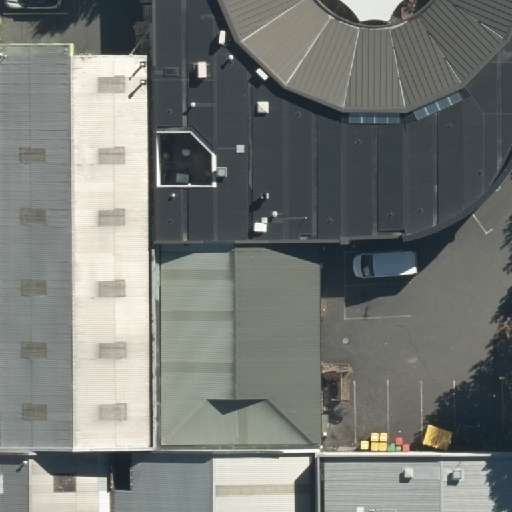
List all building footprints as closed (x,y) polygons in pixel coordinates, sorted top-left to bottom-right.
[(150,0),(150,53),(152,243),(314,241),(411,240),(439,230),(473,206),(503,178),(511,165),(511,0),(433,0),(425,10),(394,28),(362,28),(333,17),(317,0),(150,0)] [(150,53),(0,54),(0,429),(0,450),(113,449),(154,449),(152,243),(150,53)] [(314,241),(152,243),(154,449),(316,446),(314,241)] [(113,449),(114,511),(316,511),(316,446),(154,449),(113,449)] [(316,511),(511,511),(511,447),(316,446),(316,511)] [(0,450),(0,511),(114,511),(113,449),(0,450)]
